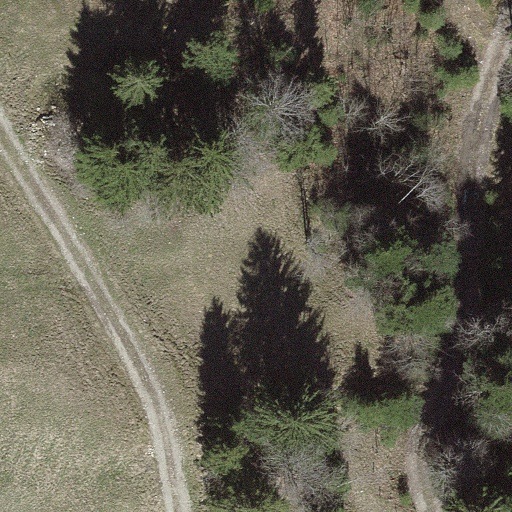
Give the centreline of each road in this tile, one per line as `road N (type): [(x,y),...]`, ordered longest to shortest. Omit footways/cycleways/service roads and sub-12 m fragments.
road 1 (track): [(433,511),(449,472),(511,49)]
road 2 (track): [(0,115),(179,428),(199,511)]
